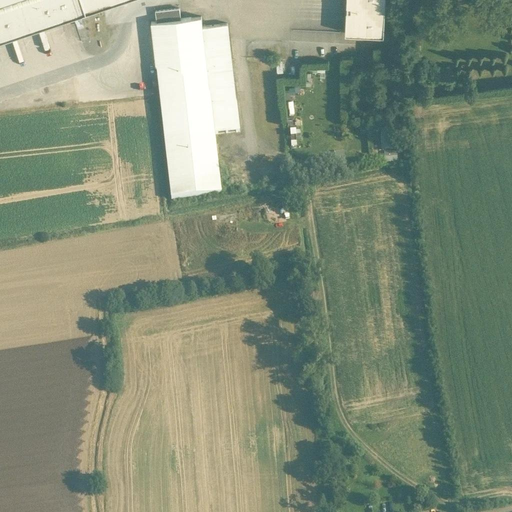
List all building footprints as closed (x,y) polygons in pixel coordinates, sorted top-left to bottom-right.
[(0,0),(0,37),(111,0),(0,0)] [(346,0),(345,32),(383,34),(385,0),(346,0)] [(179,8),(155,10),(156,21),(181,18),(179,8)] [(156,21),(151,21),(172,200),(221,194),(215,135),(240,133),(227,23),(202,26),(201,16),(181,18),(156,21)] [(398,164),(398,153),(385,152),(385,164),(398,164)] [(343,154),(332,156),(334,167),(345,166),(343,154)]
